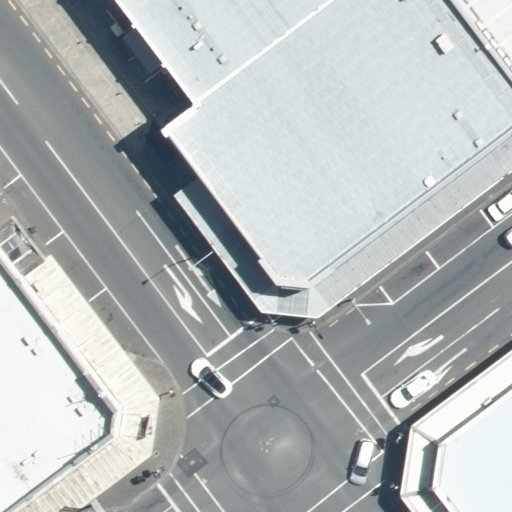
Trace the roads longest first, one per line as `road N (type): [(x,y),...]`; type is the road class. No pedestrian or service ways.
road 1 (tertiary): [(0,84),(277,449)]
road 2 (tertiary): [(277,449),(511,265)]
